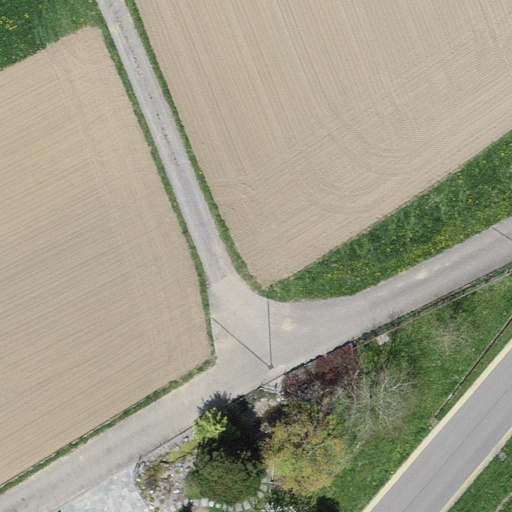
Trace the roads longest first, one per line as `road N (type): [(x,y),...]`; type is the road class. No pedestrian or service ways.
road 1 (residential): [(511,243),(272,355),(27,511)]
road 2 (track): [(272,355),(135,0)]
road 3 (tertiary): [(414,511),(511,395)]
